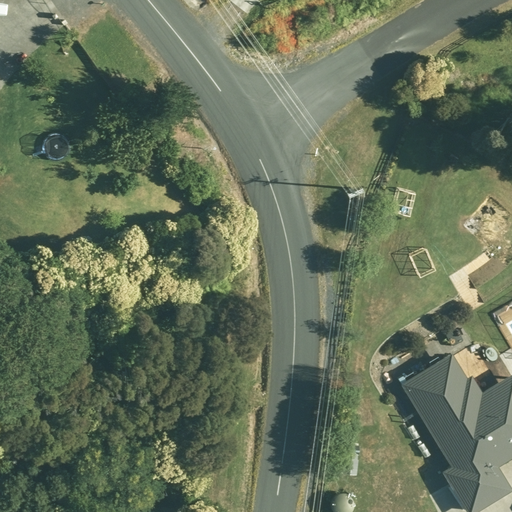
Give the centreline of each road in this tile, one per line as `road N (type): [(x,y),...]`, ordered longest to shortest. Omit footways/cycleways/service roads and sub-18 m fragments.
road 1 (unclassified): [(276,511),(294,297),(281,218),(249,140)]
road 2 (residential): [(249,140),(371,49),(461,0)]
road 3 (unclassified): [(249,140),(148,0)]
